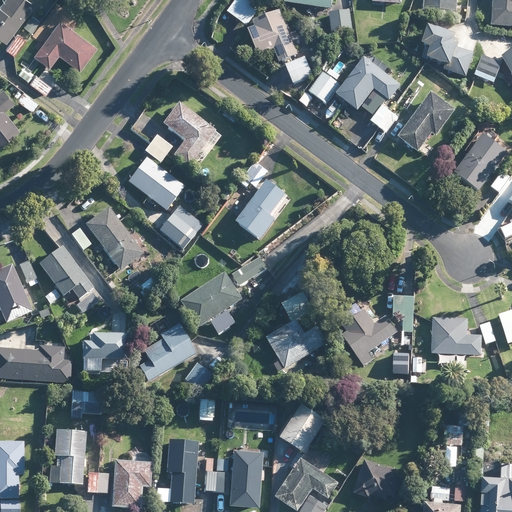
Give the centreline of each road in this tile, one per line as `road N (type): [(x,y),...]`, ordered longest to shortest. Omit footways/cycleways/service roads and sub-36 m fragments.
road 1 (residential): [(473,260),(160,32)]
road 2 (residential): [(0,209),(30,196),(64,163),(160,32)]
